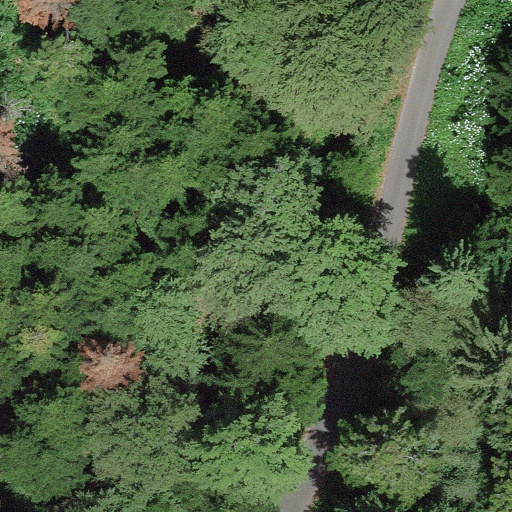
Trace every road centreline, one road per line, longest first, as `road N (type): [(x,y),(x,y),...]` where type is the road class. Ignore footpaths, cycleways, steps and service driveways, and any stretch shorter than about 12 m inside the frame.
road 1 (track): [(444,25),(417,45),(349,129),(291,224),(125,449),(59,511)]
road 2 (tertiary): [(287,511),(335,425),(456,0)]
